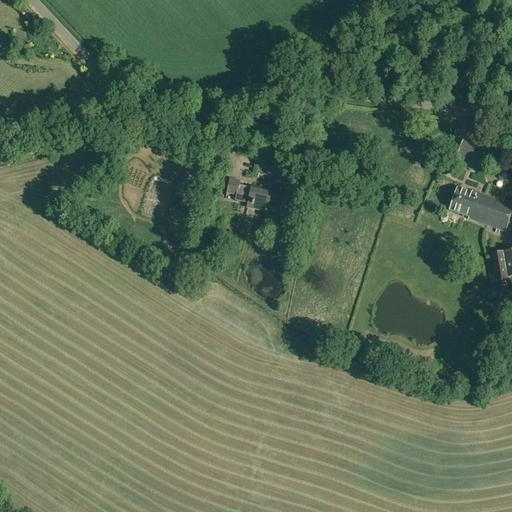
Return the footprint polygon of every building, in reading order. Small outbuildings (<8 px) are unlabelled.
[(473,153),(476,144),(463,140),(456,159),(471,164),(475,154),(473,153)] [(475,154),(471,164),(484,169),(491,150),(476,144),(473,153),(475,154)] [(282,166),(279,183),(287,184),(290,168),(282,166)] [(227,193),(227,194),(228,194),(233,195),(236,196),(237,196),(239,185),(240,181),(229,179),(229,181),(227,193)] [(236,196),(235,201),(243,202),(248,203),(252,204),(251,208),(267,212),(272,191),(257,188),(253,188),(239,185),(237,196),(236,196)] [(500,230),(505,232),(511,212),(511,205),(472,192),(472,193),(458,188),(457,191),(456,191),(456,192),(455,193),(455,194),(455,195),(450,211),(464,216),(463,217),(497,229),(495,233),(499,234),(500,230)] [(511,279),(511,277),(511,276),(511,250),(486,255),(491,283),(511,279)]
